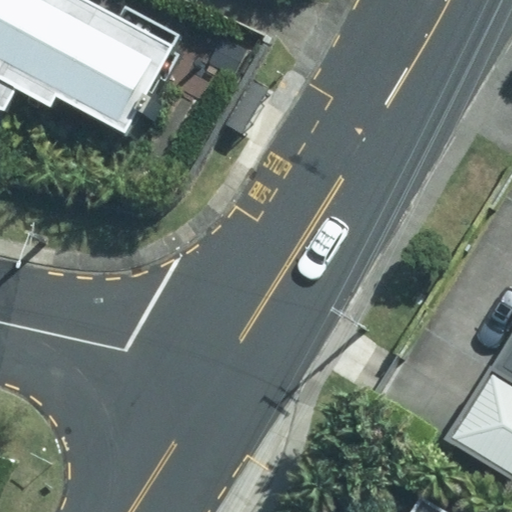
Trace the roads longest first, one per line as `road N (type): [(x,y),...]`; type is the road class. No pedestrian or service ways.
road 1 (secondary): [(446,0),(406,80),(224,372)]
road 2 (residential): [(0,322),(224,372)]
road 3 (secondary): [(224,372),(134,511)]
